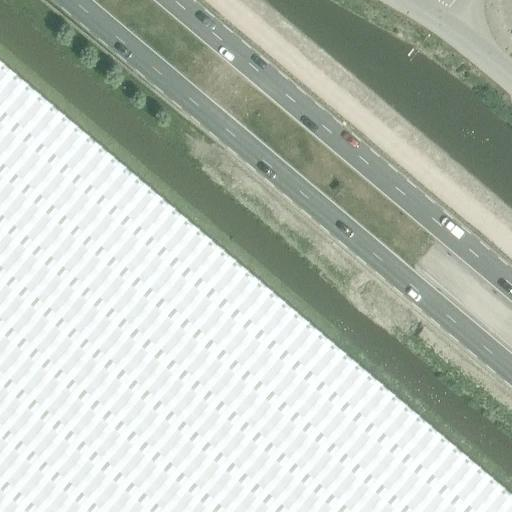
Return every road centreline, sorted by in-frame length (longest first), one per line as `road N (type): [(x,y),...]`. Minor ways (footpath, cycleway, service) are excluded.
road 1 (primary): [(70,0),(511,373)]
road 2 (primary): [(509,285),(169,0)]
